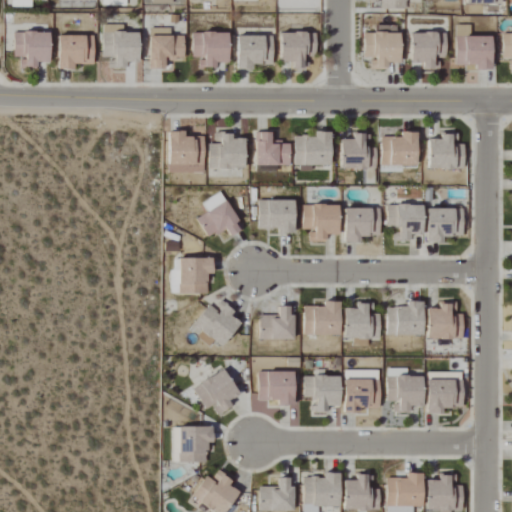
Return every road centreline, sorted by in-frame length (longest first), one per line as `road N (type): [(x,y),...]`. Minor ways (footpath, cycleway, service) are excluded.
road 1 (tertiary): [(511,100),(0,95)]
road 2 (residential): [(485,511),(485,100)]
road 3 (residential): [(485,443),(249,444)]
road 4 (residential): [(485,271),(249,271)]
